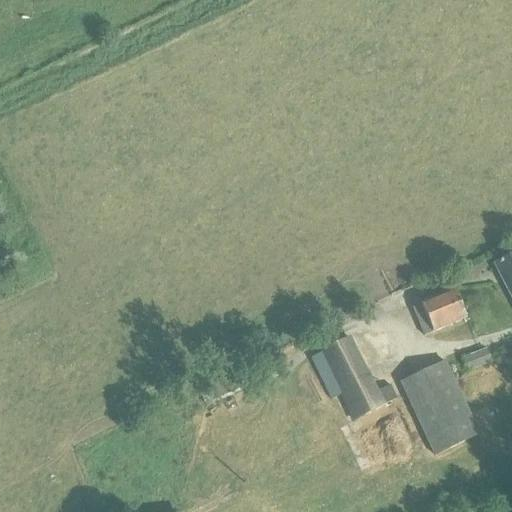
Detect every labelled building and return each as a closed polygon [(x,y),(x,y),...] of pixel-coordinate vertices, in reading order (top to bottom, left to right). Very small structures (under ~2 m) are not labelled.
[(511,254),(494,263),(511,298),(511,254)] [(412,306),(424,334),(464,315),(452,288),(412,306)] [(341,393),(354,419),(396,399),(389,384),(376,390),(351,338),(310,358),(330,398),(341,393)] [(465,360),(469,369),(492,359),(488,349),(465,360)] [(401,379),(435,452),(478,432),(445,359),(401,379)]
